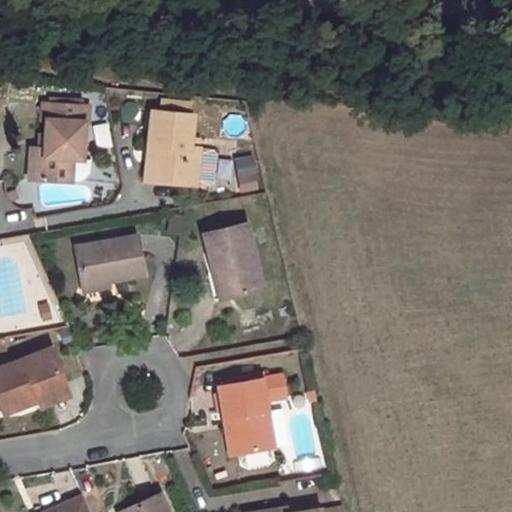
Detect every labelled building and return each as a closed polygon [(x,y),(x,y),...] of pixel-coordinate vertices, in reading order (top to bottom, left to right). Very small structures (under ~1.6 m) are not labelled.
[(41,102),(40,118),(44,119),(44,134),(43,147),(37,146),(29,146),(28,178),(69,181),(71,158),(79,158),(82,122),(85,122),(86,105),(41,102)] [(150,111),(146,152),(154,152),(151,179),(194,184),(197,149),(188,148),(191,115),(150,111)] [(93,124),(96,146),(107,145),(104,122),(93,124)] [(146,152),(144,178),(151,179),(154,152),(146,152)] [(235,158),(240,193),(259,190),(254,155),(235,158)] [(229,187),(233,159),(218,157),(214,184),(229,187)] [(71,158),(69,181),(78,182),(79,158),(71,158)] [(245,223),(202,234),(212,270),(214,269),(220,296),(259,287),(245,223)] [(134,235),(75,247),(81,284),(107,280),(143,274),(134,235)] [(212,270),(202,272),(210,299),(220,296),(214,269),(212,270)] [(107,280),(81,284),(82,291),(108,287),(107,280)] [(49,348),(0,366),(0,406),(2,411),(37,397),(36,396),(63,384),(49,348)] [(227,384),(218,385),(223,417),(228,416),(234,452),(273,446),(265,400),(285,396),(281,374),(261,378),(260,372),(250,374),(251,380),(227,384)] [(250,374),(226,379),(227,384),(251,380),(250,374)] [(63,384),(36,396),(37,397),(40,404),(66,393),(63,384)] [(314,391),(307,393),(309,404),(317,402),(314,391)] [(228,416),(223,417),(229,453),(234,452),(228,416)] [(167,511),(158,492),(121,510),(121,511),(167,511)] [(89,511),(82,496),(45,511),(89,511)]
